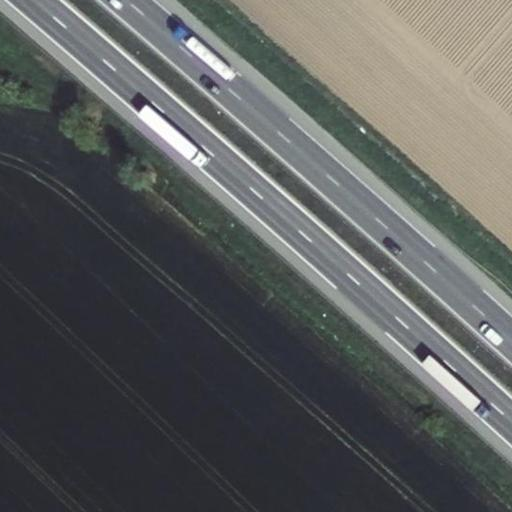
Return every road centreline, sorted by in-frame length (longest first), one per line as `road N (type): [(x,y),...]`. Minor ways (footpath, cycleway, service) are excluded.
road 1 (motorway): [(33,0),(511,422)]
road 2 (motorway): [(511,341),(126,0)]
